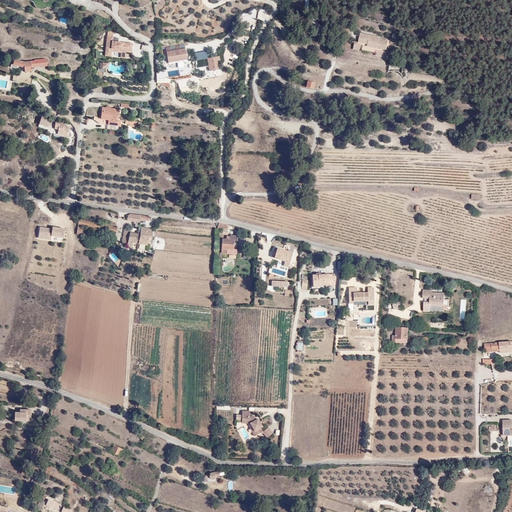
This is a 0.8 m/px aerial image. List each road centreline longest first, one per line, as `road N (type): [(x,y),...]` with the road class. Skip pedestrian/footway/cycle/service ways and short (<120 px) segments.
road 1 (tertiary): [(0,373),(219,460),(511,457)]
road 2 (unclassified): [(221,219),(511,291)]
road 3 (unclassified): [(221,219),(222,131),(276,9),(272,0)]
road 4 (unclassified): [(0,191),(221,219)]
